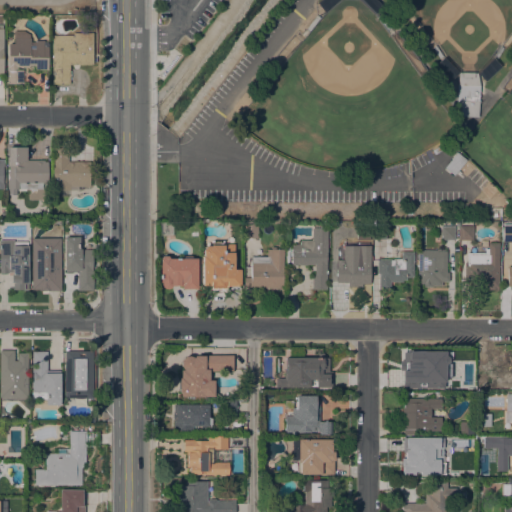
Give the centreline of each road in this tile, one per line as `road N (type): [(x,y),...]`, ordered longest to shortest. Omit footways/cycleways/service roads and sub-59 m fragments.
road 1 (residential): [(511,328),(124,327)]
road 2 (secondary): [(125,511),(124,183)]
road 3 (residential): [(367,511),(366,328)]
road 4 (residential): [(124,320),(0,318)]
road 5 (residential): [(124,116),(0,115)]
